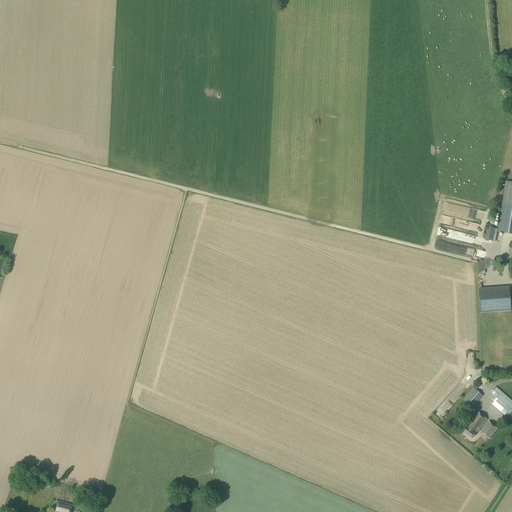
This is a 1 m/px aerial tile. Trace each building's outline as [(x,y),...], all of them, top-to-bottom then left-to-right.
[(511,182),(505,181),(497,232),(511,234),(511,182)] [(492,241),(495,228),(487,227),(484,239),(483,239),(479,255),(485,256),(489,240),(492,241)] [(479,289),(480,313),(511,311),(509,287),(479,289)] [(511,417),(511,405),(499,395),(502,392),(495,387),(490,393),(497,398),(491,405),(506,417),(509,415),(511,417)] [(479,393),(473,388),(470,392),(479,400),(482,396),(480,394),(481,392),(480,391),(479,393)] [(472,408),(476,403),(467,395),(461,402),(469,410),(472,407),(472,408)] [(471,439),(486,420),(477,412),(468,423),(467,422),(464,426),(461,430),(471,439)] [(482,448),(497,429),(488,421),(479,432),(482,434),(475,442),(482,448)] [(70,511),(72,505),(59,501),(55,511),(70,511)]
